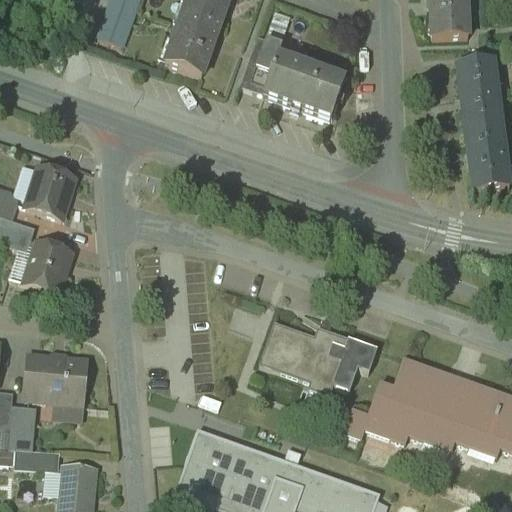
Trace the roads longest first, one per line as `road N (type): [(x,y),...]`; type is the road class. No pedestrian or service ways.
road 1 (residential): [(511,353),(112,213)]
road 2 (residential): [(124,128),(383,216)]
road 3 (residential): [(383,216),(386,0)]
road 4 (residential): [(136,511),(119,331)]
road 5 (residential): [(0,84),(124,128)]
road 6 (residential): [(383,216),(511,245)]
